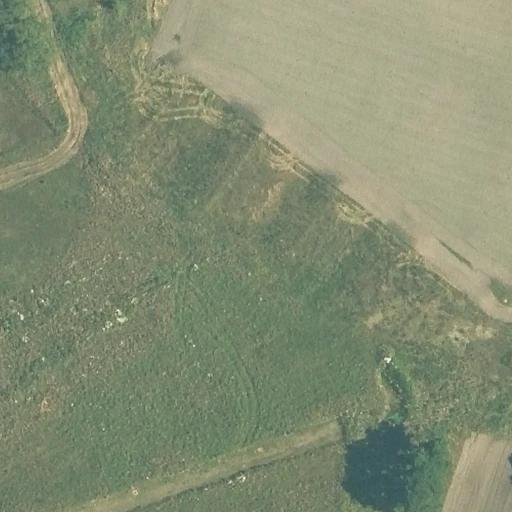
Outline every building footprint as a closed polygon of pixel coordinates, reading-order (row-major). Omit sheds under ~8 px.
[(218,88),(188,127),(203,138),(233,100),(218,88)] [(126,128),(116,141),(144,164),(156,149),(157,150),(158,149),(157,148),(161,143),(162,144),(163,142),(162,141),(174,126),(145,104),(126,128)] [(281,149),(263,172),(279,185),(297,161),(281,149)] [(203,171),(184,195),(217,221),(226,210),(237,219),(259,190),(239,174),(227,189),(203,171)] [(27,216),(14,226),(35,255),(60,237),(64,243),(88,226),(70,201),(59,209),(51,199),(36,210),(35,208),(26,215),(27,216)] [(272,221),(251,248),(289,277),(302,261),(313,270),(326,252),(314,243),(309,250),(272,221)] [(341,294),(329,309),(363,335),(382,311),(349,286),(358,274),(346,265),(330,286),(341,294)] [(0,362),(0,373),(8,366),(0,362)] [(253,390),(181,415),(192,447),(220,437),(219,435),(278,415),(279,417),(281,417),(272,391),(271,392),(271,394),(256,400),(253,390)] [(29,423),(14,428),(20,446),(35,440),(29,423)] [(29,470),(0,479),(0,511),(38,499),(29,470)] [(285,502),(268,508),(269,511),(329,511),(319,482),(289,492),(292,501),(286,503),(285,502)]
